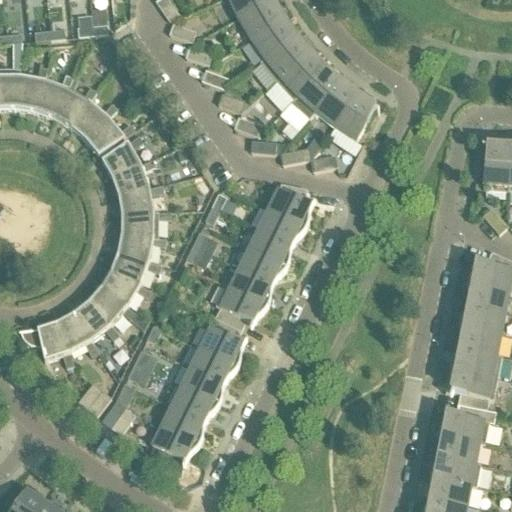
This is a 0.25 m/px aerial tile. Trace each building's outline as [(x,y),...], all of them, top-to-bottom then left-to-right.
[(130,0),(130,25),(135,21),(138,0),(130,0)] [(269,0),(230,0),(228,1),(238,23),(272,5),(269,0)] [(156,8),(162,15),(170,27),(180,20),(166,1),(156,8)] [(272,5),(238,23),(251,44),(283,24),(272,5)] [(94,31),(93,31),(94,41),(110,39),(109,29),(106,30),(105,24),(93,25),(94,31)] [(251,44),(264,64),(265,65),(295,42),(284,26),(283,24),(251,44)] [(193,48),(197,37),(174,29),(170,40),(193,48)] [(94,41),(93,31),(78,32),(79,42),(94,41)] [(65,34),(50,35),(51,45),(66,43),(65,34)] [(51,45),(50,35),(35,37),(36,46),(51,45)] [(23,38),(7,40),(8,49),(19,48),(24,47),(23,38)] [(0,49),(8,49),(7,40),(0,40),(0,49)] [(309,58),(295,42),(265,65),(264,64),(260,67),(277,87),(309,58)] [(21,65),(21,50),(4,50),(5,65),(21,65)] [(209,71),(213,60),(190,52),(186,64),(209,71)] [(324,74),(309,58),(277,87),(294,105),(298,102),(297,101),(324,74)] [(14,82),(0,81),(0,114),(18,114),(21,82),(22,82),(22,69),(13,69),(14,82)] [(21,82),(18,114),(37,117),(45,86),(46,87),(49,73),(41,72),(39,85),(22,82),(21,82)] [(298,102),(294,105),(292,108),(310,124),(315,117),(315,118),(340,89),(324,74),(297,101),(298,102)] [(225,95),(229,84),(207,76),(202,87),(225,95)] [(141,89),(134,78),(122,86),(129,98),(141,89)] [(45,86),(37,117),(55,124),(69,95),(70,95),(74,82),(67,80),(62,92),(46,87),(45,86)] [(340,89),(315,118),(335,133),(357,102),(340,89)] [(69,95),(55,124),(71,134),(90,107),(91,108),(98,96),(91,92),(84,104),(70,95),(69,95)] [(241,119),(245,107),(223,99),(219,110),(241,119)] [(357,102),(335,133),(356,146),(376,114),(357,102)] [(90,107),(71,134),(86,146),(109,123),(110,124),(119,114),(112,108),(104,119),(91,108),(90,107)] [(262,131),(240,122),(236,134),(258,142),(262,131)] [(109,123),(86,146),(98,161),(137,136),(131,129),(120,137),(110,124),(109,123)] [(102,166),(112,184),(141,170),(132,154),(145,147),(140,140),(102,166)] [(277,147),(253,145),(252,157),(276,159),(277,147)] [(283,170),(312,164),(309,153),(281,158),(283,170)] [(483,195),(509,197),(510,154),(488,153),(483,195)] [(177,157),(180,166),(188,163),(185,154),(177,157)] [(141,170),(112,184),(119,202),(150,194),(150,193),(144,176),(174,165),(171,157),(141,170)] [(314,177),(338,172),(335,160),(312,165),(314,177)] [(282,189),(269,215),(307,234),(308,231),(309,228),(309,226),(310,221),(310,218),(311,214),(312,212),(304,208),(307,194),(282,189)] [(150,194),(119,202),(122,221),(122,222),(154,219),(154,217),(151,200),(165,198),(163,190),(150,193),(150,194)] [(219,199),(212,213),(220,217),(227,202),(219,199)] [(212,213),(206,226),(214,230),(220,217),(212,213)] [(499,239),(508,231),(492,213),(483,221),(499,239)] [(269,215),(259,235),(293,252),(294,250),(296,247),(298,245),(300,242),(302,241),(304,239),(305,237),(307,234),(269,215)] [(122,240),(121,243),(159,245),(159,243),(159,225),(172,225),(172,217),(159,218),(159,217),(154,217),(154,219),(122,222),(122,240)] [(259,235),(249,254),(288,273),(289,271),(290,268),(290,265),(290,260),(291,258),(292,255),(293,252),(259,235)] [(200,237),(193,252),(201,255),(208,241),(200,237)] [(121,243),(118,259),(150,268),(150,267),(153,250),(166,252),(168,244),(159,243),(159,245),(121,243)] [(193,252),(187,264),(195,268),(201,256),(193,252)] [(249,254),(240,273),(274,290),(275,288),(277,285),(279,283),(281,281),(283,280),(285,278),(286,276),(288,273),(249,254)] [(469,287),(468,290),(511,298),(511,266),(493,257),(486,270),(477,269),(476,273),(475,276),(474,278),(473,279),(471,281),(470,284),(469,287)] [(118,259),(111,277),(141,291),(147,274),(160,278),(163,271),(150,267),(150,268),(118,259)] [(226,290),(226,291),(268,312),(270,309),(270,307),(271,303),(271,299),(272,297),(272,293),(273,292),(274,290),(240,273),(231,292),(226,290)] [(111,277),(101,293),(128,312),(137,297),(152,305),(156,298),(141,291),(111,277)] [(511,298),(468,290),(468,291),(468,294),(468,296),(468,297),(468,300),(469,303),(469,304),(469,306),(469,309),(469,312),(506,319),(510,299),(511,299),(511,298)] [(211,321),(241,336),(246,326),(254,330),(256,327),(258,325),(260,322),(262,320),(265,317),(267,315),(268,312),(226,291),(216,311),(220,313),(216,323),(211,321)] [(101,293),(89,308),(111,331),(112,331),(123,317),(133,326),(138,320),(128,312),(101,293)] [(89,308),(74,320),(92,347),(92,346),(106,335),(114,345),(121,340),(112,331),(111,331),(89,308)] [(460,329),(460,332),(502,340),(506,319),(469,312),(468,314),(467,317),(465,321),(464,322),(463,324),(462,326),(461,328),(460,329)] [(74,320),(57,329),(70,358),(86,350),(92,361),(99,357),(92,346),(92,347),(74,320)] [(211,321),(196,352),(200,354),(201,353),(239,372),(240,370),(240,369),(241,366),(241,364),(242,361),(242,360),(242,357),(243,353),(245,350),(236,346),(241,336),(211,321)] [(70,358),(57,329),(21,337),(23,343),(27,347),(31,350),(36,352),(41,351),(45,367),(64,360),(68,372),(75,370),(70,358)] [(155,330),(148,344),(156,348),(163,334),(155,330)] [(461,350),(460,354),(502,362),(498,361),(502,340),(460,332),(459,336),(460,341),(461,345),(461,350)] [(201,353),(200,354),(191,373),(225,389),(227,386),(229,384),(234,379),(235,378),(238,374),(239,372),(201,353)] [(452,372),(452,374),(498,384),(502,362),(460,354),(460,356),(459,359),(458,360),(457,363),(456,364),(455,366),(453,368),(453,370),(452,372)] [(142,355),(135,370),(143,373),(150,359),(142,355)] [(135,370),(129,382),(137,386),(143,373),(135,370)] [(191,373),(182,391),(181,392),(220,411),(221,408),(222,406),(222,403),(222,401),(223,398),(223,395),(224,393),(225,389),(191,373)] [(498,384),(452,374),(451,377),(451,380),(451,381),(451,383),(451,385),(452,388),(453,391),(452,393),(452,395),(452,397),(461,399),(459,410),(496,418),(496,417),(487,416),(489,405),(494,406),(498,384)] [(78,408),(87,415),(102,396),(93,389),(78,408)] [(178,389),(167,410),(172,412),(172,411),(206,428),(206,427),(208,425),(209,423),(211,422),(215,418),(216,416),(218,414),(220,411),(181,392),(182,391),(178,389)] [(102,396),(87,415),(97,422),(112,403),(102,396)] [(102,426),(112,433),(126,414),(116,407),(102,426)] [(439,438),(439,440),(485,450),(489,428),(494,429),(496,418),(459,410),(456,421),(448,419),(447,422),(446,424),(445,426),(444,429),(442,431),(441,434),(439,438)] [(172,411),(172,412),(162,431),(201,449),(202,446),(203,443),(203,440),(204,436),(204,433),(205,430),(206,428),(172,411)] [(126,414),(112,433),(121,440),(136,421),(126,414)] [(154,452),(149,461),(164,468),(168,459),(186,468),(188,465),(190,463),(191,461),(195,457),(198,454),(199,453),(201,449),(162,431),(153,451),(154,452)] [(485,450),(439,440),(438,443),(438,446),(438,448),(439,451),(439,454),(440,457),(440,460),(439,463),(481,471),(481,470),(476,469),(480,449),(485,450)] [(431,479),(430,483),(477,492),(481,471),(439,463),(439,464),(438,466),(437,469),(436,471),(433,474),(432,477),(431,479)] [(477,492),(430,483),(430,484),(430,487),(430,489),(430,492),(430,493),(431,496),(431,497),(431,499),(431,502),(431,505),(466,511),(467,511),(472,492),(477,493),(477,492)] [(15,511),(42,511),(45,507),(27,495),(15,511)]
